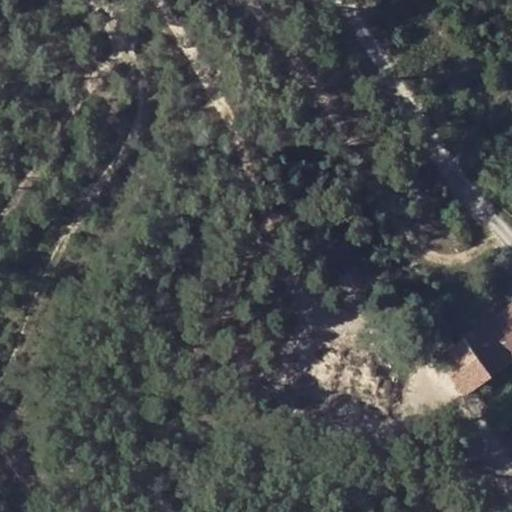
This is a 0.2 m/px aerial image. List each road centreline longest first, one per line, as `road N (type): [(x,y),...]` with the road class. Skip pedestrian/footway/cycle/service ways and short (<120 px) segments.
road 1 (track): [(511,236),(351,0)]
road 2 (track): [(511,463),(457,395),(422,386)]
